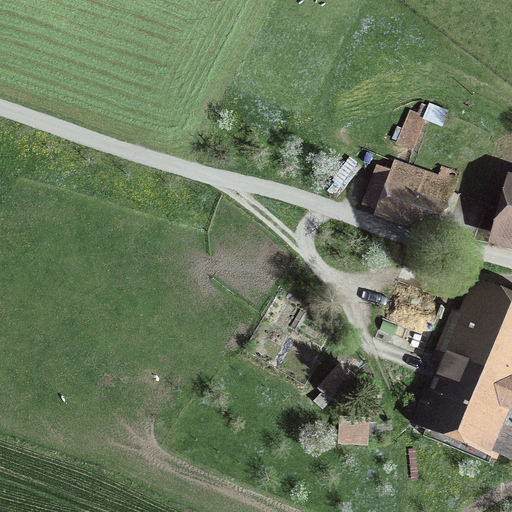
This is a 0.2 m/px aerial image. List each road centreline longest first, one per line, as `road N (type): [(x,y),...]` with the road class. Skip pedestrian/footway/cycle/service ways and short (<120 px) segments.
road 1 (track): [(0,117),(511,274)]
road 2 (track): [(226,189),(308,257),(351,315),(399,458),(403,511)]
